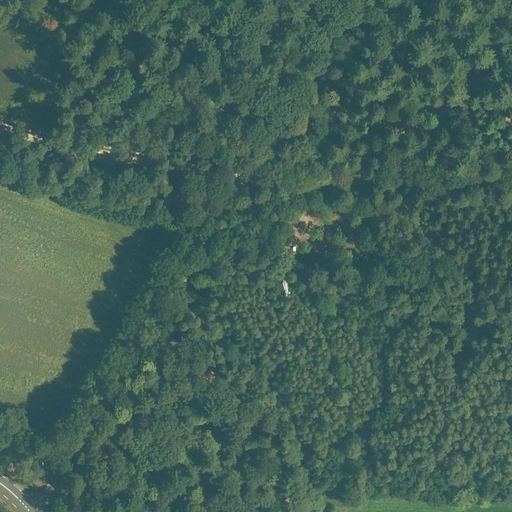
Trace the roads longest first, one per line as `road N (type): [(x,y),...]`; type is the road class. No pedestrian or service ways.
road 1 (unclassified): [(33,511),(202,251),(239,179)]
road 2 (track): [(239,179),(511,176)]
road 3 (track): [(0,131),(239,179)]
road 4 (track): [(360,0),(254,168),(239,179)]
road 5 (unclassified): [(238,171),(206,88),(150,0)]
road 6 (track): [(285,180),(293,230),(373,232)]
